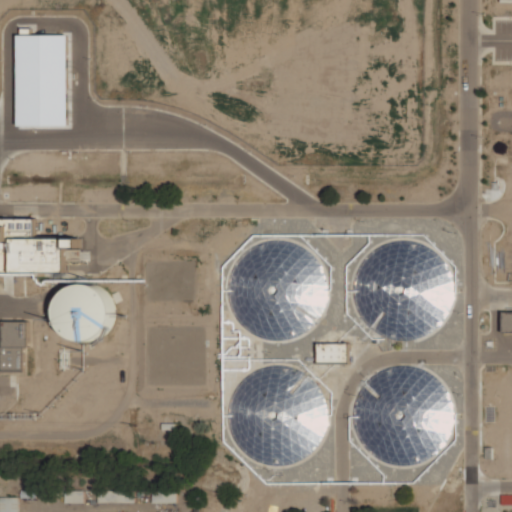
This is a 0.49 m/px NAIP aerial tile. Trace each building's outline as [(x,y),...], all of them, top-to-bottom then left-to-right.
[(511,8),(511,0),(494,0),(495,9),(511,8)] [(69,34),(20,33),(20,126),(72,124),(69,34)] [(305,237),(314,245),(322,237),(313,228),(305,237)] [(14,272),(68,272),(68,260),(83,261),(83,248),(68,247),(68,236),(14,236),(14,252),(1,252),(1,260),(14,260),(14,272)] [(359,253),(351,247),(344,256),(352,262),(359,253)] [(102,279),(63,295),(76,327),(115,311),(102,279)] [(504,333),(511,332),(511,311),(503,312),(504,333)] [(2,371),(28,371),(28,319),(2,319),(2,371)] [(350,342),(319,342),(319,362),(350,362),(350,342)] [(68,500),(85,501),(85,490),(68,490),(68,500)] [(19,511),(19,496),(1,496),(1,511),(19,511)]
